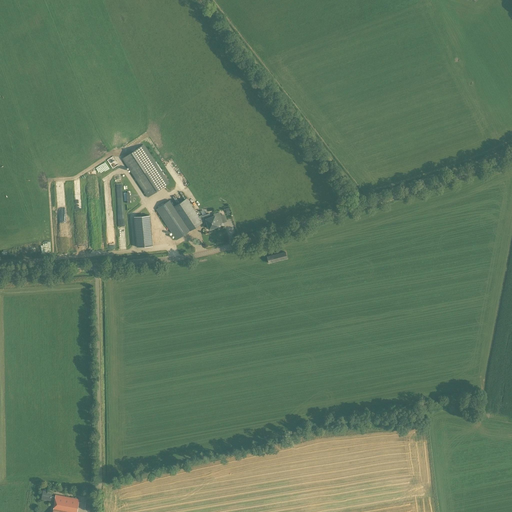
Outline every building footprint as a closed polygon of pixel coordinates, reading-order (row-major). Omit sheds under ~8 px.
[(122,159),(148,197),(163,187),(137,149),(122,159)] [(174,207),(170,200),(156,209),(176,240),(203,222),(202,221),(199,216),(187,198),(174,207)] [(202,215),(199,216),(202,221),(206,219),(209,229),(218,226),(217,224),(223,222),(219,212),(214,214),(214,216),(210,218),(209,214),(202,216),(202,215)] [(151,236),(136,237),(137,247),(152,246),(151,236)] [(269,264),(287,259),(285,251),(267,256),(269,264)] [(67,511),(77,511),(79,499),(55,495),(55,497),(51,496),(52,492),(43,491),(42,498),(50,500),(50,499),(55,500),(53,510),(67,511)]
